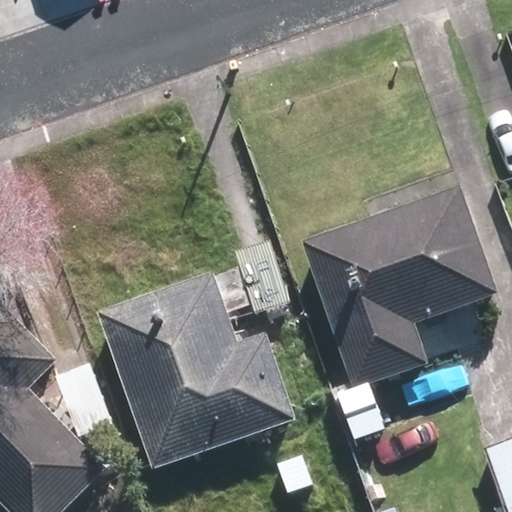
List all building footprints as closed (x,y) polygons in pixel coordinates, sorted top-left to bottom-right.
[(474,200),(330,250),(376,383),(440,362),(423,314),(504,286),(474,200)] [(288,242),(242,254),(262,325),(307,313),(288,242)] [(223,279),(112,318),(165,465),(300,417),(275,347),(251,356),(223,279)] [(15,317),(0,331),(0,476),(34,511),(63,511),(109,467),(34,391),(62,364),(15,317)] [(511,457),(496,463),(511,509),(511,457)]
